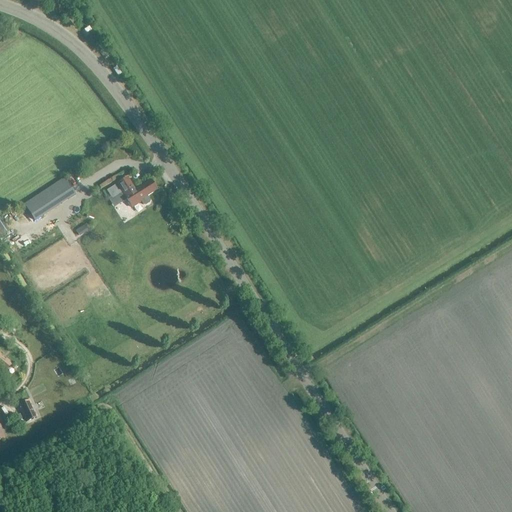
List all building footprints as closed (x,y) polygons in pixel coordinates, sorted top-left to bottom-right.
[(106,165),(120,164),(120,151),(109,152),(109,160),(105,160),(106,165)] [(122,193),(132,208),(141,202),(143,205),(145,205),(149,203),(150,201),(147,196),(157,190),(150,180),(135,190),(127,178),(106,191),(112,200),(122,193)] [(35,222),(75,195),(64,179),(24,205),(35,222)] [(92,232),(87,237),(92,242),(97,237),(92,232)] [(0,353),(0,369),(4,373),(12,364),(0,353)] [(37,417),(30,401),(19,406),(26,422),(37,417)]
